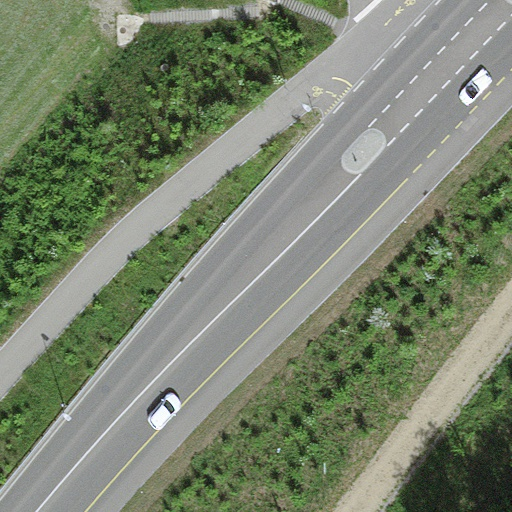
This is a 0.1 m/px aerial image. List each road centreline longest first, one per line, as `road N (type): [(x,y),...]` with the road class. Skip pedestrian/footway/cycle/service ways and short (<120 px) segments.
road 1 (primary): [(41,511),(134,397),(510,0)]
road 2 (track): [(511,309),(350,511)]
